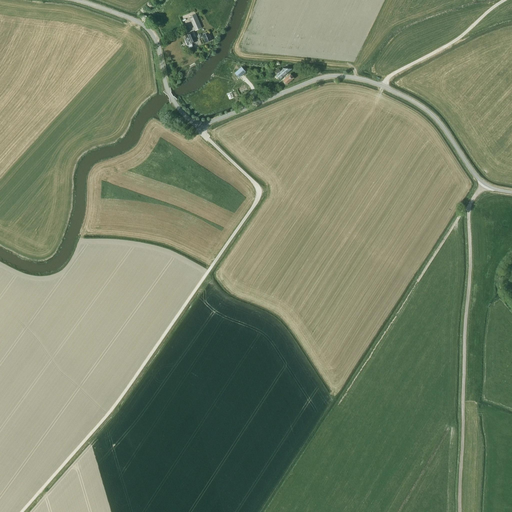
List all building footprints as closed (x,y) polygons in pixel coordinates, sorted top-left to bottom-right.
[(196,14),(189,17),(195,31),(202,28),(196,14)] [(193,46),(192,43),(195,42),(194,38),(196,37),(194,31),(190,33),(185,35),(187,38),(185,39),(187,45),(188,45),(189,47),(190,48),(192,46),(193,46)] [(203,35),(206,43),(212,40),(209,32),(203,35)] [(239,78),(246,72),(241,67),(235,73),(239,78)] [(292,69),(283,68),(283,69),(276,75),(280,79),(292,69)] [(294,78),(291,74),(283,81),(287,85),(294,78)]
